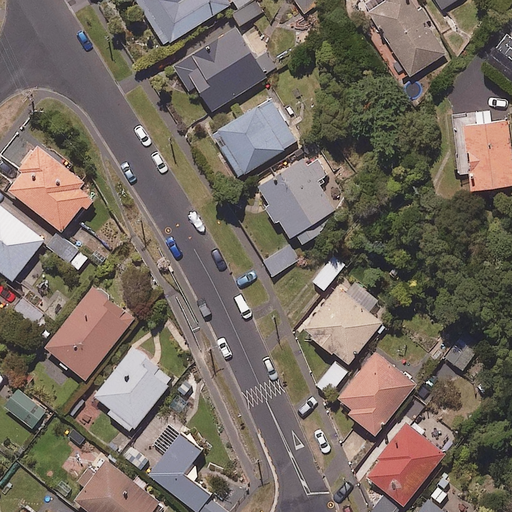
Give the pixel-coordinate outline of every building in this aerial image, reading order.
[(138,0),(169,48),(243,0),(138,0)] [(326,0),(295,0),(306,14),(326,0)] [(391,0),(371,14),(390,42),(384,47),(390,55),(396,51),(415,77),(448,54),(428,24),(433,20),(423,6),(418,10),(411,0),(391,0)] [(459,0),(436,0),(443,11),(459,0)] [(257,58),(239,30),(177,70),(195,97),(201,93),(215,114),(281,72),(268,51),(257,58)] [(511,37),(490,62),(511,80),(511,37)] [(299,141),(272,99),(217,134),(244,176),(299,141)] [(481,128),(468,129),(476,195),(511,190),(511,134),(511,123),(494,125),(493,112),(479,114),(481,128)] [(23,161),(28,164),(23,171),(27,174),(12,193),(65,234),(84,210),(88,212),(98,200),(84,189),(87,185),(41,148),(36,154),(32,150),(23,161)] [(330,177),(317,157),(262,190),(293,242),(300,238),(307,248),(324,237),(318,227),(339,214),(320,184),(330,177)] [(47,242),(0,206),(0,271),(16,283),(47,242)] [(89,260),(62,234),(53,243),(81,269),(89,260)] [(300,261),(290,247),(267,264),(277,278),(300,261)] [(348,267),(335,256),(314,281),(326,292),(348,267)] [(138,320),(97,289),(49,351),(90,382),(138,320)] [(386,325),(342,290),(307,332),(351,368),(386,325)] [(52,320),(21,296),(11,309),(41,333),(52,320)] [(480,345),(463,335),(448,360),(465,370),(480,345)] [(177,382),(136,349),(97,398),(113,411),(109,416),(135,435),(177,382)] [(420,387),(379,355),(341,403),(360,419),(358,421),(379,438),(420,387)] [(350,374),(337,363),(319,385),(332,396),(350,374)] [(49,413),(22,392),(9,409),(36,430),(49,413)] [(161,465),(151,476),(196,511),(233,511),(199,485),(200,484),(200,482),(201,481),(201,479),(201,478),(201,477),(201,475),(201,474),(201,472),(201,471),(200,469),(200,468),(199,467),(198,466),(197,464),(206,453),(172,425),(158,442),(171,452),(161,465)] [(449,456),(409,425),(368,478),(408,509),(449,456)] [(89,440),(74,427),(65,436),(80,450),(89,440)] [(153,463),(134,447),(125,457),(144,473),(153,463)] [(159,511),(165,506),(110,463),(100,476),(78,504),(88,511),(159,511)] [(449,491),(455,482),(445,475),(431,495),(446,505),(454,495),(449,491)] [(395,511),(399,509),(385,496),(373,509),(376,511),(395,511)] [(444,511),(431,502),(423,511),(444,511)]
